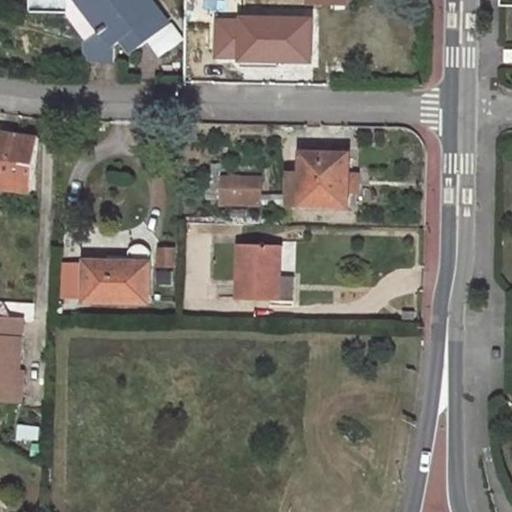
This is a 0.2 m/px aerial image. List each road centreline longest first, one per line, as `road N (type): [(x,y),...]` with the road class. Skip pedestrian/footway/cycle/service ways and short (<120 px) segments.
road 1 (residential): [(0,90),(50,100),(459,108)]
road 2 (secondary): [(451,283),(409,511)]
road 3 (secondary): [(468,511),(457,462),(451,283)]
road 4 (secondary): [(451,283),(459,108)]
